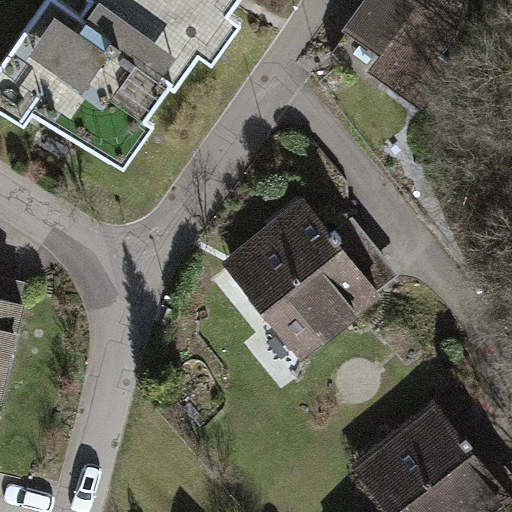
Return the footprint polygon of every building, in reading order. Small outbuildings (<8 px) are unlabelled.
[(239,9),(225,0),(91,0),(82,13),(62,0),(44,0),(0,65),(0,90),(127,175),(239,9)] [(511,0),(373,0),(337,48),(426,114),(511,0)] [(378,306),(311,217),(232,276),(299,365),(378,306)] [(22,309),(0,305),(0,404),(5,405),(22,309)] [(511,511),(438,407),(368,455),(407,511),(511,511)]
